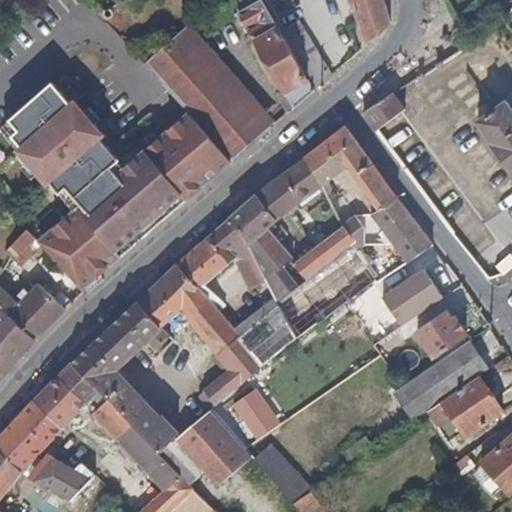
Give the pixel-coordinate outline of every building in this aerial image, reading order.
[(0,0),(0,12),(16,0),(0,0)] [(289,48),(274,20),(269,11),(262,0),(261,0),(254,3),(252,0),(238,0),(240,3),(236,7),(257,44),(282,89),(275,95),(283,108),(281,110),(285,115),(288,113),(312,91),(306,80),(289,48)] [(262,0),(269,11),(289,0),(262,0)] [(303,6),(299,0),(291,0),(296,9),(303,6)] [(351,0),(368,42),(372,39),(390,22),(385,5),(384,0),(351,0)] [(123,14),(123,11),(121,9),(119,7),(116,6),(113,6),(110,7),(108,9),(107,12),(107,15),(107,18),(109,20),(112,22),(115,22),(118,22),(121,20),(122,17),(123,14)] [(323,64),(296,18),(284,25),(318,86),(330,76),(323,64)] [(277,122),(189,26),(182,33),(196,50),(160,82),(164,86),(182,106),(188,113),(194,120),(212,141),(230,162),(248,146),(277,122)] [(160,82),(196,50),(182,33),(145,64),(152,71),(160,82)] [(110,167),(118,160),(93,132),(97,128),(74,102),(71,105),(52,83),(30,102),(0,128),(0,131),(30,165),(47,184),(50,182),(59,193),(65,187),(80,204),(69,214),(38,241),(41,244),(43,246),(66,272),(83,291),(100,274),(114,260),(130,247),(170,212),(208,181),(194,165),(166,132),(162,135),(117,175),(110,167)] [(511,246),(495,226),(448,164),(394,95),(364,114),(410,174),(455,231),(490,277),(501,279),(511,267),(511,246)] [(511,124),(498,106),(468,125),(511,188),(511,124)] [(230,162),(212,141),(194,120),(188,113),(166,132),(194,165),(208,181),(214,175),(230,162)] [(327,183),(347,169),(368,197),(378,210),(371,216),(378,225),(398,250),(407,263),(409,261),(420,253),(424,251),(434,243),(430,238),(396,193),(369,158),(350,134),(345,129),(342,128),(306,157),(307,160),(314,172),(331,202),(333,205),(338,202),(327,183)] [(268,229),(317,192),(325,205),(331,202),(314,172),(307,160),(281,180),(267,190),(258,198),(243,209),(231,218),(245,242),(247,246),(268,229)] [(308,279),(349,247),(355,242),(345,228),(344,227),(338,214),(286,253),(292,259),(292,260),(304,275),(308,279)] [(368,232),(356,217),(344,227),(345,228),(355,242),(367,233),(368,232)] [(252,254),(247,246),(245,242),(231,218),(224,225),(203,243),(179,264),(202,289),(234,260),(244,260),(248,256),(252,254)] [(378,284),(407,263),(398,250),(378,225),(368,232),(367,233),(355,242),(349,247),(367,270),(378,284)] [(20,266),(41,244),(38,241),(27,229),(4,253),(11,260),(16,263),(20,266)] [(296,288),(282,267),(292,259),(286,253),(268,229),(247,246),(252,254),(257,264),(276,298),(278,302),(283,298),(296,288)] [(460,281),(434,243),(424,251),(420,253),(449,294),(462,285),(460,281)] [(10,277),(16,270),(12,267),(8,264),(3,271),(7,275),(10,277)] [(229,398),(259,372),(265,367),(251,349),(241,337),(226,318),(202,289),(179,264),(176,266),(152,289),(139,301),(162,327),(182,308),(188,313),(186,315),(192,323),(209,344),(230,370),(207,390),(211,396),(205,401),(213,411),(224,402),(229,398)] [(375,291),(394,320),(438,293),(419,264),(375,291)] [(335,314),(360,296),(335,265),(309,287),(331,316),(335,314)] [(43,330),(64,309),(52,298),(37,285),(34,288),(29,284),(21,292),(26,296),(19,304),(0,287),(0,284),(7,275),(3,271),(0,274),(0,306),(4,310),(6,312),(18,322),(36,338),(43,330)] [(304,282),(308,279),(304,275),(298,280),(300,285),(304,282)] [(70,303),(58,292),(52,298),(64,309),(70,303)] [(252,456),(236,438),(213,411),(205,401),(199,406),(193,401),(183,409),(187,414),(180,420),(189,430),(175,443),(147,412),(151,409),(115,369),(155,334),(162,327),(139,301),(133,306),(107,330),(87,348),(74,361),(99,389),(107,398),(132,424),(141,433),(171,467),(179,476),(188,486),(204,472),(218,486),(252,456)] [(299,340),(292,327),(287,318),(280,305),(241,337),(251,349),(265,367),(299,340)] [(318,326),(304,307),(287,318),(292,327),(299,340),(318,326)] [(0,377),(21,353),(36,338),(18,322),(6,312),(4,310),(0,313),(0,377)] [(445,350),(468,333),(457,318),(454,319),(447,311),(435,320),(417,333),(433,357),(445,350)] [(385,361),(407,344),(397,332),(396,333),(375,347),(385,361)] [(413,419),(488,367),(471,344),(461,351),(396,397),(413,419)] [(99,389),(74,361),(67,368),(60,374),(86,402),(87,401),(94,394),(99,389)] [(63,426),(86,402),(60,374),(57,378),(36,399),(54,417),(63,426)] [(504,410),(480,376),(447,399),(430,411),(436,421),(441,418),(449,411),(458,424),(467,437),(504,410)] [(132,424),(107,398),(99,389),(94,394),(103,404),(93,414),(117,438),(132,424)] [(205,401),(211,396),(207,390),(200,396),(205,401)] [(205,401),(200,396),(193,401),(199,406),(205,401)] [(309,491),(290,469),(229,398),(224,402),(213,411),(236,438),(252,456),(274,481),(295,505),(311,494),(309,491)] [(29,460),(60,429),(63,426),(54,417),(36,399),(35,402),(8,430),(0,438),(0,449),(22,473),(29,477),(36,468),(29,460)] [(180,420),(187,414),(183,409),(176,416),(180,420)] [(458,424),(449,411),(441,418),(450,429),(458,424)] [(171,467),(141,433),(132,424),(117,438),(144,467),(164,490),(168,487),(179,476),(171,467)] [(511,492),(511,436),(482,461),(485,466),(482,469),(495,485),(499,481),(510,494),(511,492)] [(374,450),(366,437),(342,453),(351,466),(368,454),(374,450)] [(0,511),(0,501),(22,473),(0,449),(0,511)] [(53,491),(73,470),(48,455),(36,468),(29,477),(50,489),(53,491)] [(453,483),(473,468),(466,458),(446,473),(453,483)] [(125,511),(91,480),(96,477),(81,463),(73,470),(53,491),(54,492),(61,496),(65,499),(72,504),(78,510),(80,511),(125,511)] [(175,507),(193,490),(188,486),(179,476),(168,487),(164,490),(159,495),(140,511),(166,511),(163,508),(170,502),(175,507)] [(61,496),(54,492),(53,491),(49,495),(55,501),(61,496)] [(311,511),(322,505),(312,493),(311,494),(295,505),(300,511),(311,511)]
